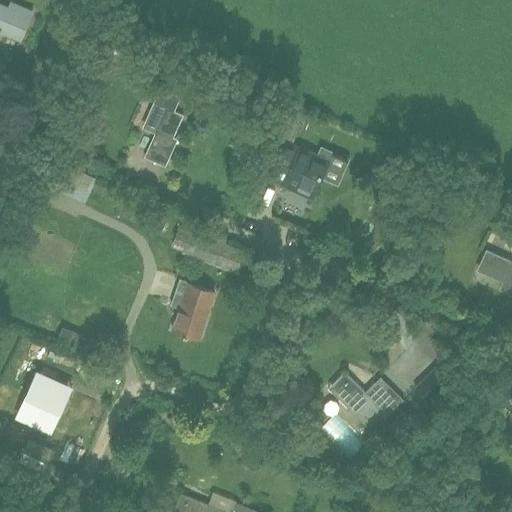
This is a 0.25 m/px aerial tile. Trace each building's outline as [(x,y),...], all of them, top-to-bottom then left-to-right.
[(0,30),(20,39),(31,12),(14,5),(11,11),(0,5),(0,30)] [(166,107),(145,157),(161,164),(183,114),(173,110),(179,97),(159,88),(154,102),(166,107)] [(14,149),(0,139),(0,154),(7,159),(14,149)] [(321,173),(327,160),(288,142),(271,178),(283,184),(285,181),(297,186),(296,189),(308,194),(309,191),(312,193),(320,177),(322,174),(321,173)] [(13,164),(0,158),(0,188),(2,190),(13,164)] [(274,219),(270,230),(291,237),(294,226),(274,219)] [(193,256),(215,264),(222,245),(200,236),(193,256)] [(511,261),(486,250),(478,266),(505,278),(500,289),(511,294),(511,261)] [(199,339),(214,292),(188,283),(187,286),(178,283),(171,305),(180,309),(173,330),(199,339)] [(380,378),(365,393),(344,372),(331,385),(370,423),(382,411),(387,416),(403,400),(380,378)] [(38,377),(24,408),(53,421),(67,390),(38,377)] [(224,511),(208,505),(180,494),(173,510),(176,511),(224,511)] [(258,511),(259,511),(235,502),(230,511),(258,511)]
